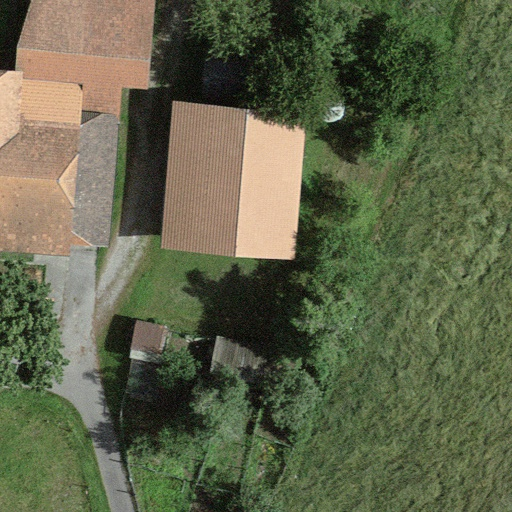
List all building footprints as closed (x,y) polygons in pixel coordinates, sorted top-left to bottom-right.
[(135,79),(142,0),(42,0),(25,76),(0,74),(0,219),(105,228),(117,78),(135,79)] [(204,92),(265,98),(269,67),(207,61),(204,92)] [(201,115),(191,235),(282,242),(291,122),(201,115)] [(171,335),(136,325),(116,397),(151,407),(171,335)] [(281,353),(215,339),(208,371),(274,386),(281,353)]
